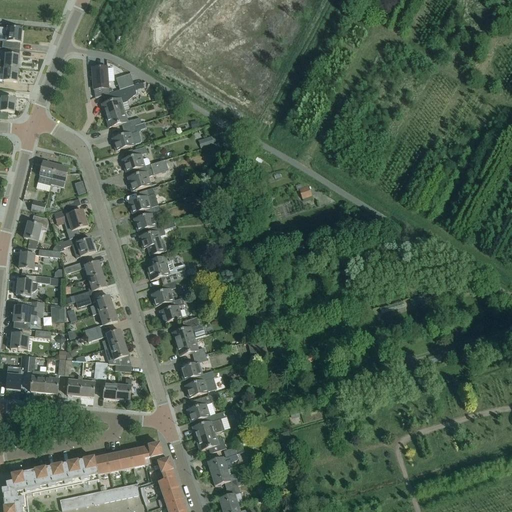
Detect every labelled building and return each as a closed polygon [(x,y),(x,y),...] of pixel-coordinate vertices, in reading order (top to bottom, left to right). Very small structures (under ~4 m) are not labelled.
[(0,42),(3,42),(2,48),(6,49),(20,51),(20,50),(21,44),(22,30),(0,28),(0,42)] [(0,61),(0,69),(18,71),(20,51),(6,49),(5,62),(0,61)] [(107,95),(109,94),(107,68),(92,69),(93,91),(94,90),(95,99),(107,95)] [(0,81),(2,82),(7,82),(17,83),(18,71),(0,69),(0,81)] [(120,91),(134,86),(130,75),(116,79),(120,91)] [(105,117),(124,111),(122,104),(125,103),(136,95),(134,86),(120,91),(110,94),(109,94),(107,95),(109,103),(102,105),(105,117)] [(0,98),(0,111),(0,112),(14,114),(16,100),(1,99),(0,98)] [(123,130),(135,127),(135,126),(141,124),(139,119),(127,122),(124,111),(105,117),(109,129),(121,125),(123,130)] [(141,142),(138,134),(141,131),(147,130),(145,124),(135,127),(123,130),(125,136),(112,140),(116,152),(135,146),(140,144),(141,142)] [(211,137),(198,142),(201,149),(214,145),(211,137)] [(138,169),(150,166),(149,160),(146,159),(142,161),(141,156),(147,154),(145,148),(133,152),(135,158),(122,161),(126,173),(138,169)] [(151,163),(157,160),(154,154),(148,156),(151,163)] [(164,161),(150,166),(154,176),(167,172),(164,161)] [(52,181),(56,166),(43,163),(39,178),(52,181)] [(56,166),(52,181),(51,186),(64,189),(65,184),(68,170),(56,166)] [(138,169),(140,175),(128,179),(132,192),(151,187),(148,178),(154,177),(150,166),(138,169)] [(308,187),(299,191),(303,201),(312,197),(308,187)] [(145,211),(158,207),(153,189),(139,193),(141,199),(128,203),(132,215),(144,211),(145,211)] [(79,201),(69,204),(62,206),(64,211),(80,206),(79,201)] [(45,205),(44,205),(34,203),(34,207),(32,206),(31,212),(42,215),(45,205)] [(233,212),(234,212),(236,218),(245,216),(244,208),(241,209),(240,204),(231,206),(233,212)] [(150,229),(156,226),(153,215),(160,213),(158,207),(145,211),(146,217),(134,221),(137,232),(150,229)] [(70,241),(72,240),(72,239),(80,236),(78,230),(87,228),(85,219),(84,219),(82,212),(69,217),(67,211),(60,213),(54,215),(57,227),(65,225),(70,241)] [(49,221),(43,220),(34,217),(32,225),(28,224),(24,239),(38,243),(41,231),(47,232),(49,221)] [(156,226),(150,229),(152,234),(139,238),(143,250),(147,249),(150,257),(166,252),(164,245),(162,246),(160,238),(165,236),(162,225),(156,226)] [(74,246),(74,245),(72,240),(70,241),(58,245),(60,253),(64,252),(63,249),(73,246),(74,246)] [(74,246),(73,246),(77,259),(95,253),(91,240),(74,245),(74,246)] [(169,246),(171,252),(177,250),(175,244),(169,246)] [(247,253),(249,261),(264,256),(262,248),(247,253)] [(59,253),(53,252),(39,251),(39,257),(61,260),(59,253)] [(35,257),(31,256),(21,255),(19,270),(32,271),(32,274),(38,274),(39,266),(34,265),(35,257)] [(165,286),(174,283),(188,279),(184,266),(168,271),(166,264),(167,264),(167,263),(166,259),(165,258),(164,258),(149,262),(151,269),(147,270),(150,282),(163,278),(165,286)] [(89,281),(103,276),(99,263),(85,268),(89,281)] [(67,275),(82,270),(80,264),(65,270),(67,275)] [(103,276),(89,281),(93,293),(107,288),(103,276)] [(38,284),(18,282),(16,296),(31,298),(32,292),(34,292),(38,289),(38,284)] [(170,304),(174,302),(170,291),(176,289),(174,283),(165,286),(162,287),(164,293),(151,296),(155,308),(170,304)] [(76,303),(91,299),(89,293),(74,297),(76,303)] [(100,315),(113,310),(110,298),(96,302),(97,306),(90,308),(93,317),(100,315)] [(91,299),(76,303),(78,309),(93,305),(91,299)] [(174,302),(170,304),(172,309),(159,313),(163,325),(182,319),(178,308),(184,306),(182,300),(174,302)] [(404,308),(402,302),(380,308),(381,314),(404,308)] [(43,305),(41,305),(31,304),(30,310),(15,309),(13,324),(29,325),(29,324),(37,324),(38,318),(42,318),(43,305)] [(64,308),(54,308),(55,324),(65,323),(64,308)] [(113,310),(100,315),(103,327),(117,323),(113,310)] [(185,330),(172,334),(176,346),(195,340),(205,337),(202,328),(199,326),(196,319),(193,320),(183,323),(185,330)] [(86,338),(101,333),(99,326),(84,331),(86,338)] [(50,340),(51,333),(36,332),(35,339),(50,340)] [(110,349),(124,344),(120,332),(106,337),(107,341),(103,342),(105,350),(110,349)] [(101,333),(86,338),(88,344),(103,339),(101,333)] [(29,337),(22,337),(12,335),(10,350),(27,352),(29,337)] [(193,359),(206,356),(204,350),(198,351),(195,340),(176,346),(179,358),(192,354),(193,359)] [(110,365),(115,365),(121,366),(119,360),(128,357),(124,344),(110,349),(105,350),(110,365)] [(429,358),(431,364),(441,361),(440,355),(429,358)] [(27,372),(28,357),(22,356),(21,369),(20,371),(22,371),(27,372)] [(183,382),(196,378),(202,376),(199,365),(208,362),(206,356),(193,359),(195,365),(180,370),(183,382)] [(63,376),(65,361),(58,360),(57,376),(59,376),(63,376)] [(76,362),(65,361),(63,376),(69,377),(70,369),(83,370),(83,363),(86,363),(76,362)] [(8,368),(6,386),(7,386),(6,391),(20,392),(22,378),(21,378),(22,371),(20,371),(21,369),(8,368)] [(32,383),(31,393),(43,395),(45,379),(46,379),(46,373),(33,372),(33,373),(33,375),(32,378),(32,383)] [(202,376),(196,378),(198,384),(185,387),(189,399),(208,394),(207,393),(217,390),(214,380),(215,379),(213,373),(202,376)] [(59,376),(57,376),(53,375),(52,380),(46,379),(45,379),(43,395),(57,396),(58,381),(59,376)] [(223,385),(229,383),(228,376),(221,378),(223,385)] [(80,398),(81,383),(82,379),(78,379),(78,382),(69,382),(67,397),(80,398)] [(393,379),(368,387),(371,396),(396,388),(393,379)] [(117,387),(116,402),(129,403),(132,381),(126,380),(125,387),(117,387)] [(81,383),(80,398),(93,400),(94,390),(95,384),(95,382),(89,381),(89,383),(81,383)] [(105,383),(103,400),(116,402),(117,387),(111,386),(112,383),(105,383)] [(203,419),(215,416),(211,404),(214,403),(214,405),(221,403),(218,395),(198,402),(199,408),(187,411),(191,423),(203,419)] [(196,440),(215,435),(215,434),(224,431),(220,420),(225,419),(223,413),(215,416),(203,419),(205,425),(192,429),(196,440)] [(215,435),(196,440),(200,452),(208,449),(210,455),(226,450),(223,439),(217,441),(215,435)] [(160,470),(171,467),(169,460),(163,462),(162,458),(162,457),(160,445),(148,448),(147,449),(149,461),(158,459),(159,463),(158,464),(160,470)] [(145,461),(149,461),(147,449),(134,452),(137,469),(146,467),(145,461)] [(211,476),(227,471),(232,469),(231,464),(236,462),(238,460),(236,455),(235,449),(224,453),(226,459),(208,464),(211,476)] [(124,472),(137,469),(134,452),(120,454),(124,472)] [(111,475),(124,472),(120,454),(107,457),(111,475)] [(98,477),(111,475),(107,457),(94,460),(98,477)] [(98,477),(94,460),(94,459),(83,462),(78,463),(67,465),(67,466),(62,467),(62,466),(51,468),(51,469),(45,470),(35,472),(22,475),(22,474),(11,477),(13,483),(6,485),(7,491),(2,491),(2,497),(3,496),(4,502),(3,502),(4,509),(3,511),(28,511),(27,498),(65,490),(99,483),(98,477)] [(164,482),(175,478),(172,472),(173,472),(171,467),(160,470),(164,482)] [(226,491),(238,488),(238,487),(245,485),(243,478),(236,480),(234,475),(229,477),(227,471),(211,476),(215,487),(224,484),(226,491)] [(162,496),(179,490),(175,478),(164,482),(158,484),(162,496)] [(293,483),(295,489),(304,486),(302,480),(293,483)] [(127,487),(130,499),(139,497),(137,485),(127,487)] [(117,502),(130,499),(127,487),(114,490),(117,502)] [(222,511),(223,511),(238,507),(235,496),(240,495),(238,488),(226,491),(228,498),(219,501),(222,511)] [(104,505),(117,502),(114,490),(101,493),(104,505)] [(166,507),(183,501),(179,490),(162,496),(166,507)] [(68,511),(104,505),(101,493),(60,502),(61,511),(68,511)] [(167,511),(186,511),(183,501),(166,507),(167,511)]
